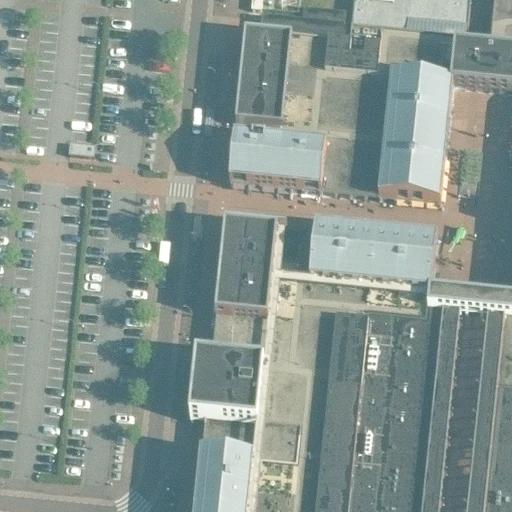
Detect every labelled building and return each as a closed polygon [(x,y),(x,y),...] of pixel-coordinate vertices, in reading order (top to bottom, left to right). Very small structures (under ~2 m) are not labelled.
[(230,180),(229,187),(336,198),(441,208),(447,146),(453,89),(501,94),(511,95),(511,0),(494,0),(490,46),(466,43),(407,37),(408,24),(467,31),(470,0),(353,0),(351,31),(349,45),(245,35),(237,112),(230,180)] [(301,23),(315,25),(316,11),(303,9),(302,13),(301,23)] [(345,14),(316,11),(315,25),(344,28),(345,14)] [(83,90),(85,78),(72,76),(70,88),(83,90)] [(78,147),(76,146),(69,146),(69,152),(68,157),(93,159),(94,148),(80,147),(78,147)] [(195,511),(439,511),(440,508),(446,448),(452,389),(456,359),(462,298),(432,295),(437,242),(391,237),(315,229),(314,238),(257,232),(225,228),(220,274),(217,304),(214,334),(211,362),(199,361),(196,361),(196,364),(194,376),(194,378),(193,391),(193,393),(191,406),(191,408),(190,421),(190,423),(192,423),(205,425),(201,461),(199,476),(199,480),(195,511)] [(466,511),(511,511),(511,302),(489,301),(486,332),(482,362),(479,392),(476,421),(473,452),(467,511),(466,511)]
